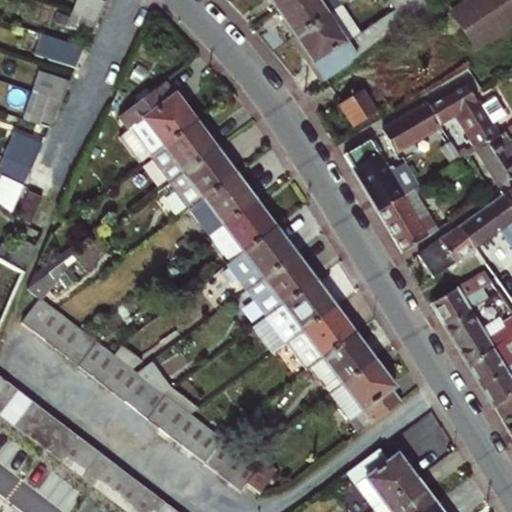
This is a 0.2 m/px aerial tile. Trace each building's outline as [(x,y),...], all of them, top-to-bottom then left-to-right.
[(82,0),(78,14),(101,23),(111,3),(101,0),(82,0)] [(269,0),(276,9),(290,0),(269,0)] [(290,0),(276,9),(295,38),(337,9),(340,7),(335,0),(290,0)] [(386,0),(394,12),(403,25),(439,0),(386,0)] [(511,0),(470,0),(451,14),(475,49),(511,24),(511,0)] [(295,38),(323,82),(351,64),(403,25),(394,12),(355,38),(337,9),(295,38)] [(78,14),(76,14),(71,28),(94,37),(101,23),(78,14)] [(87,50),(61,40),(53,62),(79,72),(87,50)] [(63,102),(72,84),(44,74),(37,93),(63,102)] [(428,107),(440,125),(455,116),(477,151),(498,136),(467,86),(428,107)] [(363,91),(340,105),(354,127),(376,113),(363,91)] [(37,93),(35,92),(25,121),(50,130),(63,102),(37,93)] [(151,162),(198,127),(177,99),(169,105),(160,94),(121,123),(131,135),(121,143),(141,169),(151,162)] [(440,125),(428,107),(383,131),(395,153),(440,125)] [(151,162),(172,189),(218,154),(198,127),(151,162)] [(16,132),(5,156),(30,172),(43,145),(16,132)] [(369,138),(344,155),(377,211),(419,186),(405,163),(388,170),(369,138)] [(455,150),(450,143),(441,149),(451,165),(457,161),(460,159),(455,150)] [(461,147),(455,150),(460,159),(466,155),(461,147)] [(191,215),(205,205),(238,180),(218,154),(172,189),(191,215)] [(451,165),(437,175),(443,185),(463,172),(457,161),(451,165)] [(238,180),(205,205),(224,230),(256,205),(238,180)] [(422,191),(419,186),(377,211),(403,253),(437,230),(416,194),(422,191)] [(17,215),(30,221),(42,197),(29,190),(17,215)] [(511,207),(504,196),(460,226),(475,249),(500,232),(511,248),(511,207)] [(224,230),(244,257),(277,232),(256,205),(224,230)] [(434,279),(475,249),(460,226),(418,255),(434,279)] [(244,257),(264,284),(297,259),(277,232),(244,257)] [(4,249),(0,254),(0,260),(24,276),(36,248),(24,243),(16,256),(4,249)] [(496,254),(485,262),(500,284),(511,275),(496,254)] [(297,259),(264,284),(249,296),(269,322),(316,285),(297,259)] [(432,303),(445,325),(471,309),(489,299),(486,294),(495,290),(484,272),(432,303)] [(285,349),(287,347),(336,311),(316,285),(269,322),(266,323),(285,349)] [(24,325),(34,334),(53,309),(41,300),(24,325)] [(46,343),(64,318),(60,315),(53,309),(34,334),(46,343)] [(483,329),(471,309),(445,325),(468,364),(511,336),(511,318),(505,322),(502,317),(483,329)] [(287,347),(307,375),(323,363),(356,338),(336,311),(287,347)] [(46,343),(58,352),(75,327),(64,318),(46,343)] [(75,327),(58,352),(69,361),(87,336),(75,327)] [(80,370),(98,345),(87,336),(69,361),(80,370)] [(511,336),(468,364),(481,386),(511,366),(511,336)] [(356,338),(323,363),(307,375),(328,400),(345,386),(375,363),(356,338)] [(110,354),(98,345),(80,370),(91,379),(110,354)] [(91,379),(102,387),(121,363),(113,357),(110,354),(91,379)] [(121,363),(102,387),(113,396),(132,372),(121,363)] [(345,386),(328,400),(355,437),(402,403),(375,363),(345,386)] [(494,408),(511,394),(511,366),(481,386),(494,408)] [(126,406),(144,381),(140,378),(132,372),(113,396),(126,406)] [(0,396),(11,383),(0,374),(0,396)] [(138,416),(157,391),(144,381),(126,406),(138,416)] [(23,392),(11,383),(0,396),(0,412),(5,417),(23,392)] [(138,416),(150,425),(168,400),(167,399),(157,391),(138,416)] [(35,402),(23,392),(5,417),(17,426),(35,402)] [(511,412),(511,394),(494,408),(501,420),(511,412)] [(168,400),(150,425),(161,434),(180,409),(168,400)] [(47,411),(35,402),(17,426),(28,435),(47,411)] [(161,434),(172,443),(191,418),(180,409),(161,434)] [(58,421),(47,411),(28,435),(39,444),(58,421)] [(172,443),(183,451),(201,426),(193,420),(191,418),(172,443)] [(39,444),(51,454),(69,429),(58,421),(39,444)] [(183,451),(195,461),(213,436),(201,426),(183,451)] [(81,439),(69,429),(51,454),(63,463),(81,439)] [(213,436),(195,461),(206,470),(225,445),(220,441),(213,436)] [(76,474),(94,449),(81,439),(63,463),(76,474)] [(206,470),(217,478),(236,454),(225,445),(206,470)] [(105,458),(94,449),(76,474),(86,482),(105,458)] [(379,452),(345,478),(369,511),(376,511),(383,507),(415,483),(397,460),(390,466),(379,452)] [(236,454),(217,478),(229,487),(247,462),(236,454)] [(116,467),(105,458),(86,482),(95,489),(97,491),(116,467)] [(247,462),(229,487),(239,496),(258,471),(247,462)] [(246,488),(259,498),(277,475),(264,465),(246,488)] [(128,477),(116,467),(97,491),(110,501),(128,477)] [(140,486),(128,477),(110,501),(121,509),(140,486)] [(415,483),(383,507),(376,511),(425,511),(433,507),(415,483)] [(123,511),(138,511),(152,495),(140,486),(121,509),(123,511)] [(158,511),(164,505),(152,495),(138,511),(158,511)]
